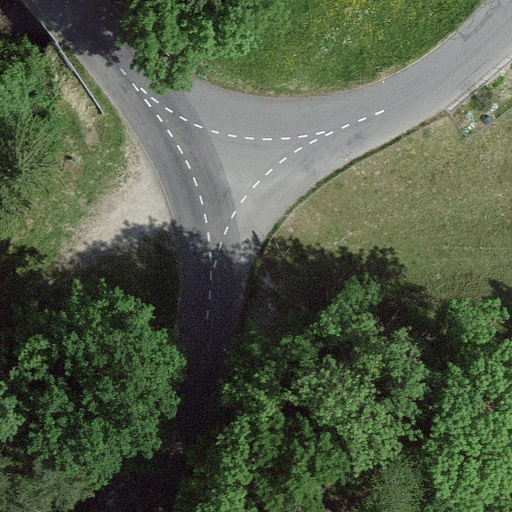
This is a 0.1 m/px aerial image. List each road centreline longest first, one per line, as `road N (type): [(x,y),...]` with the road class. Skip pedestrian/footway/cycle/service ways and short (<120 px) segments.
road 1 (unclassified): [(128,511),(198,390),(221,164)]
road 2 (unclassified): [(511,13),(431,84),(384,111),(221,164)]
road 3 (track): [(210,303),(511,333)]
road 4 (unclassified): [(221,164),(66,0)]
